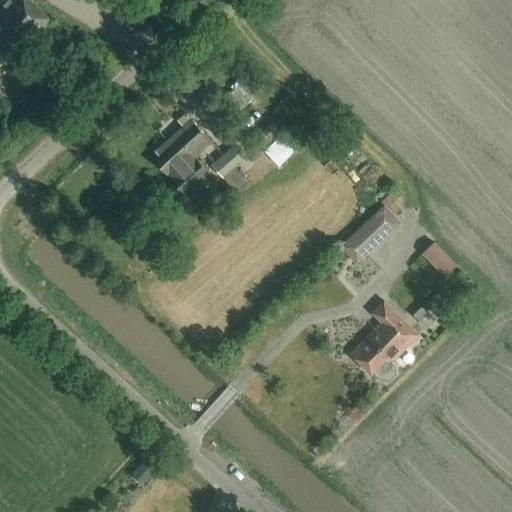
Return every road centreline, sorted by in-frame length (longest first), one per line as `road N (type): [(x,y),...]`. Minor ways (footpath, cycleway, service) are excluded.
road 1 (unclassified): [(254,511),(0,276)]
road 2 (unclassified): [(0,192),(214,0)]
road 3 (track): [(219,0),(305,93)]
